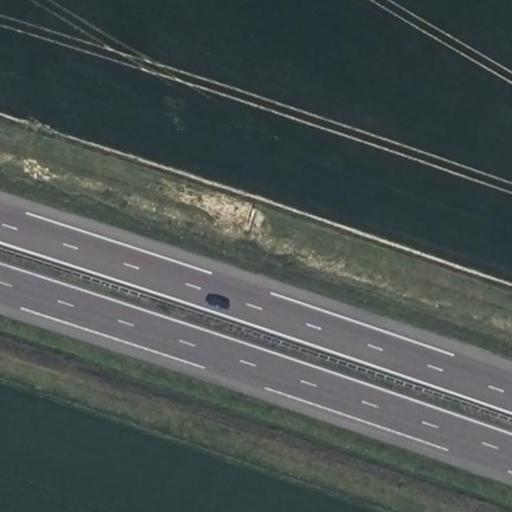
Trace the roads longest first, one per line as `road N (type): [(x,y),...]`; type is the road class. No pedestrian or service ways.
road 1 (motorway): [(511,395),(0,222)]
road 2 (motorway): [(0,281),(511,453)]
